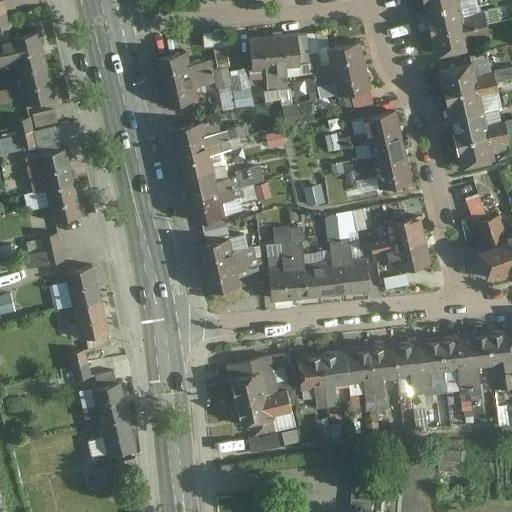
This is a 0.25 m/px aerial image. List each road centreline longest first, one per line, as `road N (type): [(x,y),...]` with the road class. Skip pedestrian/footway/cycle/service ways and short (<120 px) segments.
road 1 (residential): [(375,3),(388,61),(421,110),(464,308)]
road 2 (secondary): [(99,30),(166,339)]
road 3 (residential): [(166,339),(464,308)]
road 4 (residential): [(99,30),(375,3)]
road 5 (secondary): [(166,339),(182,511)]
